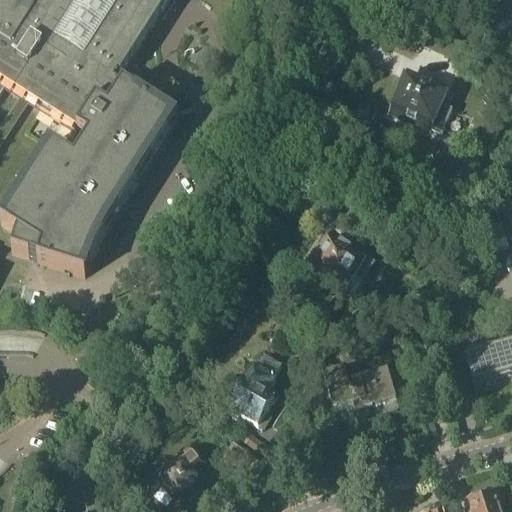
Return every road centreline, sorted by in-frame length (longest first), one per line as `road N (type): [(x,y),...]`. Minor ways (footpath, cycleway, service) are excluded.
road 1 (residential): [(76,511),(77,487),(185,345),(286,176),(351,0)]
road 2 (residential): [(305,511),(511,442)]
road 3 (unknown): [(137,280),(86,303),(13,270)]
